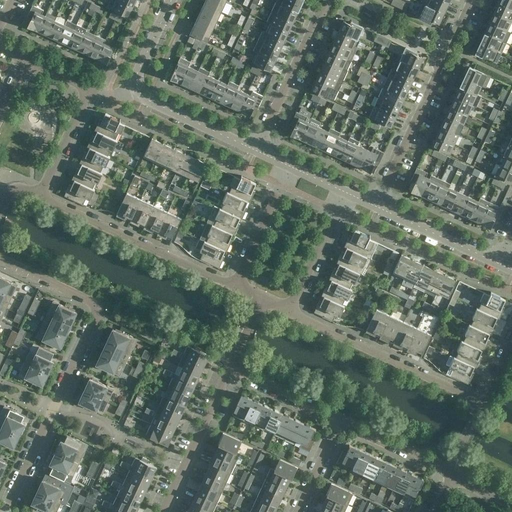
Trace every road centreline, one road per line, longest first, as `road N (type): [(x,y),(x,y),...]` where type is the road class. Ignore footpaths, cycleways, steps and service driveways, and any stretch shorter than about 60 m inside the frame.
road 1 (residential): [(4,511),(98,306),(0,259)]
road 2 (residential): [(511,341),(484,401),(291,312)]
road 3 (residential): [(376,206),(472,0)]
road 4 (residential): [(236,286),(40,196)]
road 5 (residential): [(255,150),(326,0)]
road 6 (residential): [(164,511),(231,367)]
road 7 (residential): [(498,263),(376,206)]
road 8 (residential): [(291,312),(347,192)]
road 9 (residential): [(289,165),(236,286)]
road 10 (residential): [(255,150),(138,89)]
road 11 (residential): [(450,475),(339,419)]
